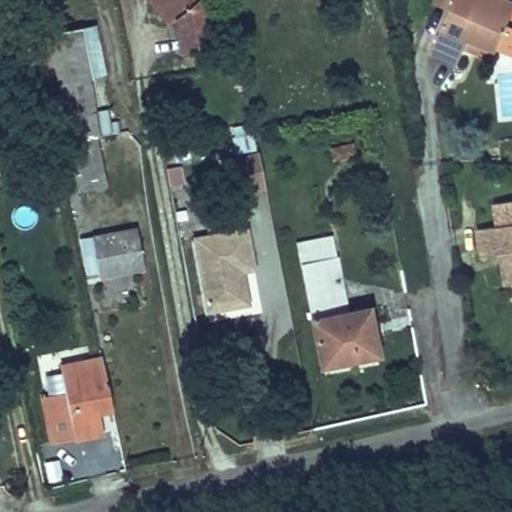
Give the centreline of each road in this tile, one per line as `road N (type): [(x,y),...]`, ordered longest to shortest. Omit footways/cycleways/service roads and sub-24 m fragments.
road 1 (unclassified): [(151,167),(210,483)]
road 2 (unclassified): [(210,483),(469,430)]
road 3 (unclassified): [(432,176),(469,430)]
road 4 (unknown): [(32,511),(0,357)]
road 5 (unclassified): [(85,511),(210,483)]
